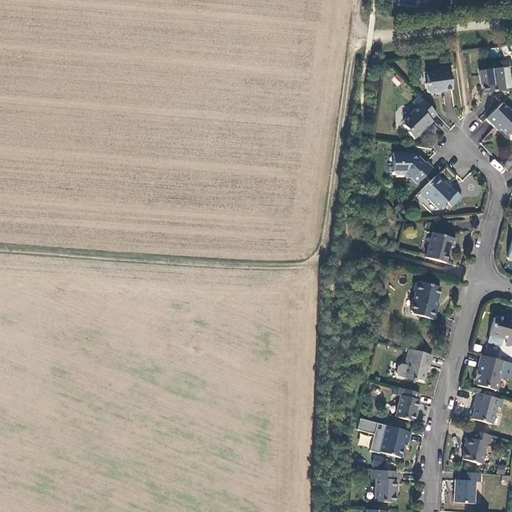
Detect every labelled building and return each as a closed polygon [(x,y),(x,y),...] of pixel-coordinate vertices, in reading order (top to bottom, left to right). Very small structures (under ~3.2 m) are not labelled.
[(503,90),(500,68),(479,71),(482,93),(503,90)] [(452,90),(449,70),(437,71),(436,73),(426,75),(427,82),(425,84),(426,94),(429,94),(438,92),(438,91),(452,90)] [(396,74),(391,80),(399,86),(404,80),(396,74)] [(419,97),(413,103),(417,107),(403,120),(403,126),(408,130),(408,133),(414,139),(432,122),(430,120),(436,115),(419,97)] [(511,113),(501,103),(485,119),(494,128),(496,127),(505,135),(508,135),(511,131),(511,113)] [(432,168),(426,162),(424,163),(417,157),(416,158),(411,154),(406,154),(405,153),(392,153),(392,172),(395,175),(404,175),(407,178),(410,178),(416,184),(432,168)] [(419,191),(419,195),(424,199),(427,199),(438,210),(446,202),(451,208),(461,198),(450,187),(449,188),(447,190),(441,184),(434,177),(419,191)] [(443,182),(441,184),(447,190),(449,188),(443,182)] [(431,244),(427,246),(424,258),(445,263),(449,247),(452,248),(455,239),(434,234),(431,244)] [(434,309),(439,288),(418,282),(415,284),(413,291),(414,294),(410,311),(412,315),(433,320),(436,309),(434,309)] [(489,335),(506,340),(505,344),(511,346),(511,315),(507,314),(506,319),(497,316),(493,318),(489,335)] [(431,356),(408,349),(404,365),(398,363),(395,376),(414,381),(414,379),(423,381),(427,366),(428,367),(431,356)] [(499,378),(498,377),(502,362),(480,356),(474,378),(478,379),(476,386),(495,391),(499,378)] [(418,394),(399,388),(397,396),(400,397),(394,417),(413,422),(416,411),(415,411),(418,400),(417,400),(418,394)] [(495,407),(500,408),(502,401),(477,394),(474,402),(476,402),(471,419),(491,425),(495,407)] [(411,433),(383,425),(380,435),(383,436),(378,452),(400,458),(404,442),(408,443),(411,433)] [(486,444),(488,445),(491,436),(471,431),(468,438),(466,438),(464,446),(465,447),(462,459),(480,464),(486,444)] [(358,445),(369,447),(371,436),(360,434),(358,445)] [(378,452),(383,436),(380,435),(375,434),(371,449),(373,451),(378,452)] [(383,466),(382,457),(372,458),(373,467),(383,466)] [(497,464),(496,473),(505,474),(506,465),(497,464)] [(396,472),(371,470),(370,479),(375,479),(373,502),(394,503),(395,490),(396,490),(397,480),(395,480),(396,472)] [(474,482),(479,482),(480,474),(459,473),(458,481),(454,480),(453,503),(473,504),(474,482)]
